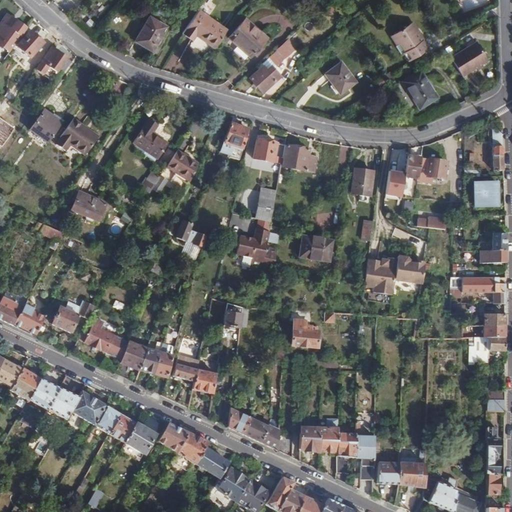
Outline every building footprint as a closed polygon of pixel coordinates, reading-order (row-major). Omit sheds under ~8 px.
[(190,22),(183,34),(193,41),(197,36),(214,48),(227,31),(198,10),(198,11),(190,22)] [(0,46),(9,53),(26,29),(16,22),(15,24),(12,22),(12,19),(7,15),(0,24),(0,46)] [(136,41),(153,50),(167,25),(150,16),(136,41)] [(267,34),(245,17),(229,37),(251,54),(267,34)] [(394,44),(399,52),(401,51),(406,58),(426,46),(410,21),(390,33),(396,43),(394,44)] [(30,27),(45,40),(50,35),(35,22),(30,27)] [(29,32),(16,46),(29,57),(41,43),(29,32)] [(299,37),(295,32),(283,43),(288,48),(299,37)] [(475,40),(449,56),(461,74),(486,58),(475,40)] [(282,44),(276,50),(276,52),(270,57),(277,65),(283,60),(283,59),(281,57),(283,54),(286,57),(291,52),(288,48),(283,43),(282,44)] [(57,54),(51,50),(42,64),(56,73),(59,69),(64,73),(72,62),(58,52),(57,54)] [(341,62),(326,73),(341,94),(357,82),(341,62)] [(276,79),(269,72),(265,67),(264,66),(251,78),(255,83),(258,87),(262,91),(276,79)] [(438,97),(421,70),(404,81),(421,108),(438,97)] [(46,111),(32,129),(48,142),(62,123),(46,111)] [(0,117),(0,145),(2,147),(15,128),(0,117)] [(61,139),(57,146),(65,152),(70,145),(85,155),(98,137),(82,126),(83,125),(73,119),(60,138),(61,139)] [(156,126),(148,120),(132,143),(155,159),(166,144),(151,133),(156,126)] [(248,130),(229,124),(222,142),(243,148),(248,130)] [(501,129),(493,129),(493,171),(503,170),(502,150),(501,129)] [(285,145),(257,139),(254,159),(282,164),(285,145)] [(328,143),(323,143),(317,187),(322,187),(326,164),(328,165),(329,154),(333,155),(334,144),(328,143)] [(309,150),(287,146),(284,168),(314,173),(316,158),(308,157),(309,150)] [(198,164),(177,149),(166,166),(189,183),(198,164)] [(419,173),(421,158),(408,156),(405,173),(405,176),(417,179),(419,173)] [(448,162),(421,158),(419,173),(429,175),(428,176),(445,179),(448,162)] [(373,171),(354,169),(351,194),(370,197),(373,171)] [(405,173),(394,172),(389,171),(383,196),(402,199),(405,176),(405,173)] [(496,183),(474,184),(475,206),(496,206),(496,183)] [(277,191),(262,188),(256,218),(271,220),(277,191)] [(105,205),(78,194),(71,210),(98,221),(105,205)] [(430,221),(418,220),(417,226),(445,230),(446,221),(430,219),(430,221)] [(373,222),(364,221),(361,240),(370,241),(373,222)] [(188,225),(180,222),(175,238),(201,247),(204,237),(187,231),(188,225)] [(63,233),(47,227),(43,225),(39,231),(39,233),(59,242),(63,233)] [(254,238),(241,235),(237,254),(253,257),(252,263),(262,265),(270,232),(256,228),(254,238)] [(479,243),(479,251),(505,251),(506,234),(501,233),(501,229),(488,228),(488,239),(492,239),(492,244),(479,243)] [(333,239),(303,234),(300,255),(329,260),(333,239)] [(505,251),(479,251),(478,263),(504,263),(505,251)] [(412,258),(397,256),(397,259),(394,282),(422,285),(425,262),(412,261),(412,258)] [(164,261),(157,257),(151,270),(158,274),(164,261)] [(394,282),(397,259),(389,258),(388,261),(380,259),(379,261),(366,259),(361,290),(392,295),(394,282)] [(88,281),(91,276),(86,273),(82,278),(88,281)] [(114,282),(117,276),(111,274),(108,280),(114,282)] [(449,278),(449,289),(460,288),(460,292),(490,293),(490,304),(502,304),(502,285),(497,284),(497,278),(483,278),(478,278),(449,278)] [(25,306),(27,301),(6,291),(4,296),(25,306)] [(24,307),(25,306),(4,296),(1,301),(0,302),(0,319),(2,321),(14,326),(24,307)] [(46,318),(49,312),(27,301),(25,306),(24,307),(46,318)] [(248,307),(242,306),(241,313),(240,326),(246,327),(248,307)] [(46,318),(24,307),(14,326),(25,331),(37,337),(46,318)] [(72,354),(78,341),(79,340),(70,335),(79,317),(61,308),(52,327),(63,332),(56,346),(72,354)] [(233,312),(226,311),(224,326),(240,328),(240,326),(241,313),(233,312)] [(335,312),(325,311),(324,322),(334,322),(335,312)] [(484,314),(483,326),(500,327),(500,320),(501,314),(484,314)] [(303,322),(292,320),(289,344),(314,347),(316,332),(315,332),(316,326),(302,325),(303,322)] [(122,360),(128,344),(128,343),(99,331),(102,326),(99,324),(95,322),(94,325),(90,323),(89,326),(91,327),(84,343),(78,341),(72,354),(94,365),(99,350),(122,360)] [(483,337),(489,337),(500,337),(500,332),(500,327),(483,326),(483,337)] [(500,337),(489,337),(488,364),(492,364),(492,352),(500,351),(500,337)] [(147,350),(139,372),(154,375),(161,353),(164,344),(158,343),(155,352),(147,350)] [(130,369),(139,372),(147,350),(138,347),(138,348),(128,344),(122,360),(120,365),(124,366),(119,377),(126,380),(130,369)] [(161,353),(154,375),(167,378),(174,356),(161,353)] [(19,370),(21,371),(29,358),(20,354),(12,367),(2,361),(0,364),(0,381),(10,386),(19,370)] [(196,372),(199,363),(178,356),(176,365),(196,372)] [(194,384),(196,372),(176,365),(172,377),(194,384)] [(28,400),(40,380),(21,371),(19,370),(10,386),(8,390),(28,401),(28,400)] [(194,384),(192,391),(197,392),(193,409),(209,415),(216,376),(196,372),(194,384)] [(48,408),(59,390),(40,380),(28,400),(46,411),(48,408)] [(71,411),(78,399),(59,390),(48,408),(66,419),(71,411)] [(487,391),(486,400),(501,400),(501,391),(487,391)] [(94,426),(104,408),(81,393),(78,399),(71,411),(94,426)] [(501,400),(486,400),(485,412),(501,412),(501,400)] [(230,401),(227,428),(236,432),(241,435),(247,418),(233,411),(236,404),(230,401)] [(94,426),(108,434),(118,416),(121,411),(118,409),(115,414),(104,408),(94,426)] [(108,434),(123,444),(134,425),(118,416),(108,434)] [(259,444),(264,427),(247,418),(241,435),(249,439),(259,444)] [(175,454),(187,434),(177,429),(167,424),(156,443),(175,454)] [(134,425),(123,444),(142,455),(154,437),(134,425)] [(276,433),(276,431),(265,425),(264,427),(259,444),(267,447),(275,451),(276,433)] [(297,451),(314,451),(314,449),(315,428),(298,427),(297,451)] [(332,450),(333,434),(334,429),(315,428),(314,449),(332,450)] [(481,475),(483,475),(494,475),(496,439),(493,439),(494,429),(484,429),(481,475)] [(290,434),(276,433),(275,451),(281,454),(288,457),(290,434)] [(369,448),(370,437),(356,436),(356,433),(351,433),(351,435),(350,456),(356,457),(355,477),(367,478),(368,456),(369,448)] [(195,465),(205,449),(208,444),(193,437),(187,434),(175,454),(195,465)] [(350,456),(351,435),(333,434),(332,450),(331,471),(342,472),(343,456),(350,456)] [(219,479),(227,466),(229,463),(205,449),(195,465),(219,479)] [(216,490),(235,503),(248,482),(232,471),(239,459),(233,456),(229,463),(227,466),(230,468),(216,490)] [(391,483),(393,462),(371,462),(370,482),(391,483)] [(424,479),(425,464),(393,462),(391,483),(391,485),(424,486),(424,479)] [(494,475),(483,475),(483,497),(496,497),(496,475),(494,475)] [(83,477),(79,485),(84,488),(89,480),(83,477)] [(274,511),(277,511),(290,492),(294,485),(286,481),(281,479),(265,506),(274,511)] [(456,493),(456,489),(456,482),(449,479),(446,487),(437,483),(428,503),(450,511),(475,511),(480,502),(456,493)] [(248,482),(235,503),(248,511),(256,511),(267,495),(248,482)] [(481,499),(456,489),(456,493),(480,502),(481,499)] [(88,504),(95,508),(103,494),(96,490),(88,504)] [(297,511),(305,499),(290,492),(277,511),(297,511)] [(320,511),(323,508),(305,499),(297,511),(320,511)] [(338,511),(342,507),(333,503),(327,500),(323,508),(320,511),(338,511)]
